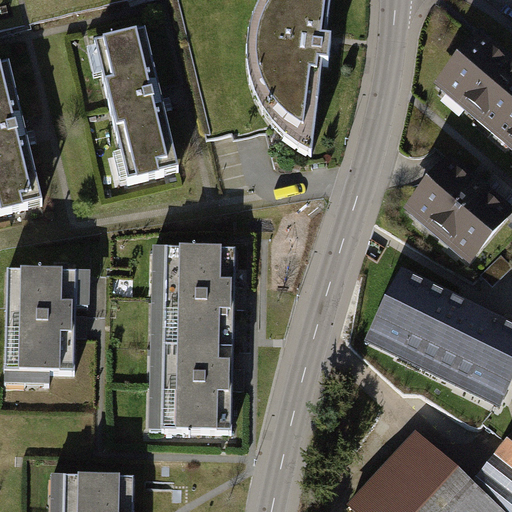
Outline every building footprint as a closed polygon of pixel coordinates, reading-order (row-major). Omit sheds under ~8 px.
[(286,143),(312,162),(331,0),(274,0),(269,7),(258,30),(252,54),(253,84),(265,116),(286,143)] [(511,65),(479,37),(439,85),(511,144),(511,65)] [(93,54),(131,188),(188,172),(150,38),(93,54)] [(0,74),(0,218),(51,205),(16,71),(0,74)] [(511,213),(450,161),(409,210),(470,261),(511,213)] [(225,433),(228,254),(147,253),(144,432),(225,433)] [(511,322),(404,269),(368,342),(501,408),(511,385),(511,322)] [(76,276),(3,274),(0,372),(73,375),(76,276)] [(511,430),(489,461),(511,478),(511,430)] [(487,511),(417,449),(359,511),(487,511)] [(132,511),(133,481),(63,480),(62,511),(132,511)]
